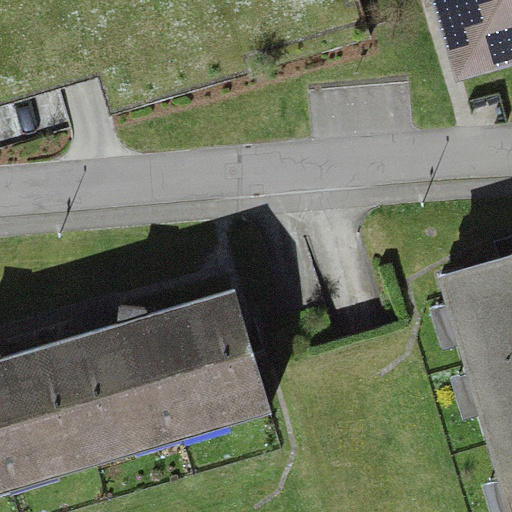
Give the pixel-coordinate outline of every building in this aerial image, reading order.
[(0,0),(0,107),(95,81),(105,115),(371,39),(359,0),(0,0)] [(511,46),(511,0),(448,0),(466,60),(511,46)] [(511,257),(445,277),(495,444),(511,439),(511,257)] [(231,279),(58,332),(95,454),(268,402),(231,279)] [(0,482),(95,454),(58,332),(0,349),(0,482)] [(511,439),(495,444),(511,501),(511,439)]
